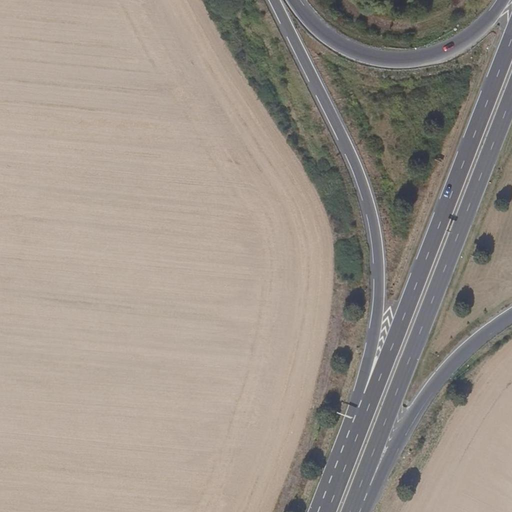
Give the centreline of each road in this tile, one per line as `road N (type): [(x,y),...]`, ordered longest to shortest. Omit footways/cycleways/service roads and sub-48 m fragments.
road 1 (trunk): [(273,0),(367,182),(382,248),(386,326),(323,511)]
road 2 (primary): [(511,36),(327,511)]
road 3 (primary): [(350,511),(511,96)]
road 4 (trunk): [(358,511),(390,444),(444,363),(511,309)]
road 5 (trunk): [(504,0),(459,50),(401,63),(326,33),(293,0)]
road 6 (unknown): [(277,511),(312,424),(337,291)]
